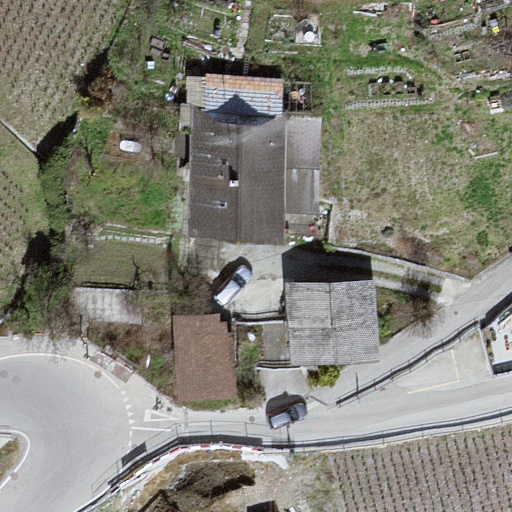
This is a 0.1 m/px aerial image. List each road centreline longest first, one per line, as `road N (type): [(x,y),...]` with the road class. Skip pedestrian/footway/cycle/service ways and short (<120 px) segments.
road 1 (unclassified): [(78,438),(258,429),(511,394)]
road 2 (unknown): [(489,287),(357,250),(314,246),(267,261)]
